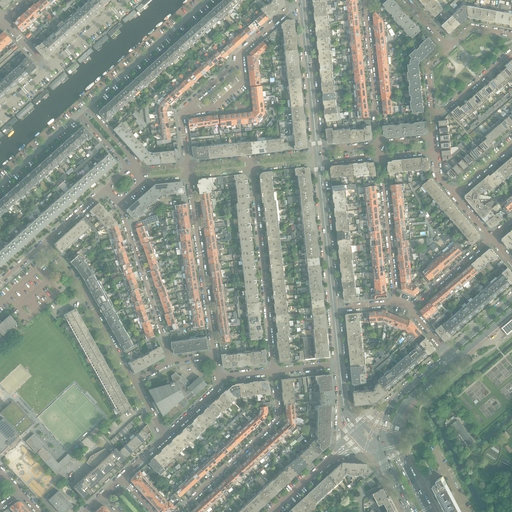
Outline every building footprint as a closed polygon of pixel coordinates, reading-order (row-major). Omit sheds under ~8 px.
[(10,2),(7,0),(0,0),(0,5),(3,9),(6,7),(8,4),(10,2)] [(90,18),(102,7),(96,0),(90,0),(82,8),(90,18)] [(143,0),(135,8),(140,13),(143,10),(143,9),(144,8),(145,9),(149,5),(148,4),(152,0),(143,0)] [(238,3),(235,0),(223,0),(219,4),(227,12),(238,3)] [(284,4),(283,0),(272,0),(271,3),(268,6),(275,13),(283,6),(284,4)] [(401,9),(396,3),(393,0),(388,0),(384,5),(386,7),(385,8),(390,14),(391,13),(394,16),(401,9)] [(440,6),(439,4),(435,0),(432,0),(425,6),(435,17),(443,9),(440,6)] [(48,11),(44,7),(39,1),(35,5),(42,12),(45,9),(48,12),(48,11)] [(327,8),(327,2),(326,2),(314,1),(314,5),(315,5),(315,9),(327,8)] [(42,12),(35,5),(34,4),(29,9),(34,14),(33,15),(36,18),(42,12)] [(216,22),(227,12),(219,4),(208,14),(216,22)] [(275,13),(268,6),(267,4),(266,6),(265,5),(260,9),(264,13),(269,18),(275,13)] [(359,19),(357,5),(348,6),(348,11),(345,11),(345,14),(348,13),(349,20),(359,19)] [(468,13),(466,12),(467,10),(466,10),(467,6),(464,5),(453,15),(461,24),(469,16),(469,15),(468,14),(468,13)] [(495,22),(497,11),(492,10),(492,8),(491,8),(492,6),(490,6),(488,5),(487,9),(483,9),(481,20),(495,22)] [(511,15),(511,14),(506,13),(507,11),(506,11),(506,9),(505,8),(505,6),(501,5),(500,12),(497,11),(495,22),(510,25),(511,15)] [(481,20),(483,9),(467,6),(466,10),(467,10),(466,12),(468,13),(468,14),(469,15),(469,16),(470,18),(481,20)] [(90,18),(82,8),(70,19),(79,28),(90,18)] [(329,23),(327,8),(315,9),(316,13),(315,13),(315,20),(316,20),(317,24),(329,23)] [(36,18),(33,15),(34,14),(29,9),(24,13),(31,22),(36,18)] [(137,13),(134,9),(121,20),(125,24),(133,17),(135,19),(139,15),(136,13),(137,13)] [(410,20),(406,15),(401,9),(394,16),(393,17),(395,19),(394,20),(396,22),(400,26),(400,25),(403,27),(410,20)] [(381,18),(382,18),(378,14),(376,12),(373,14),(375,31),(384,30),(384,27),(386,27),(385,22),(384,22),(384,20),(381,18)] [(31,22),(24,13),(18,18),(24,24),(23,24),(25,27),(31,22)] [(265,22),(259,16),(260,16),(258,15),(257,16),(255,13),(252,16),(254,18),(255,20),(261,26),(265,22)] [(269,18),(264,13),(260,16),(259,16),(265,22),(269,18)] [(205,32),(216,22),(208,14),(197,23),(205,32)] [(461,24),(453,15),(444,23),(440,19),(438,21),(442,25),(450,34),(461,24)] [(25,27),(23,24),(24,24),(18,18),(13,23),(21,31),(25,27)] [(79,28),(70,19),(59,29),(67,38),(79,28)] [(360,33),(359,19),(349,20),(350,34),(360,33)] [(261,26),(255,20),(251,24),(256,29),(261,26)] [(295,36),(293,20),(285,21),(281,25),(282,29),(282,31),(283,38),(295,36)] [(421,31),(416,26),(410,20),(403,27),(405,30),(404,31),(409,36),(410,36),(413,38),(416,35),(421,31)] [(123,25),(120,22),(107,33),(110,37),(113,34),(116,36),(123,29),(121,27),(123,25)] [(201,36),(205,32),(197,23),(186,33),(191,38),(194,42),(200,37),(201,36)] [(329,37),(329,30),(330,30),(329,23),(317,24),(317,28),(316,28),(317,35),(318,35),(318,38),(329,37)] [(256,29),(251,24),(247,27),(252,33),(256,29)] [(252,33),(247,27),(245,25),(242,28),(240,25),(239,27),(241,29),(243,31),(248,37),(252,33)] [(67,38),(59,29),(53,34),(50,37),(48,35),(46,37),(47,39),(56,48),(67,38)] [(386,44),(385,37),(388,36),(388,33),(385,34),(384,30),(375,31),(376,45),(386,44)] [(12,41),(4,31),(0,34),(0,38),(4,42),(5,41),(7,44),(9,43),(12,41)] [(248,37),(243,31),(239,35),(242,38),(244,40),(248,37)] [(194,42),(191,38),(186,33),(175,43),(183,52),(194,42)] [(362,47),(361,40),(360,33),(350,34),(351,39),(348,39),(344,40),(344,42),(346,42),(351,41),(352,48),(362,47)] [(109,38),(105,34),(92,46),(95,50),(96,49),(98,51),(103,47),(101,45),(109,38)] [(240,44),(235,38),(233,36),(231,34),(230,35),(232,38),(230,40),(229,40),(236,48),(240,44)] [(244,40),(242,38),(239,35),(235,38),(240,44),(244,40)] [(296,50),(295,36),(283,38),(284,52),(296,50)] [(331,51),(330,44),(329,37),(318,38),(318,42),(318,49),(319,49),(320,52),(331,51)] [(436,46),(429,38),(423,43),(421,45),(422,46),(419,49),(426,56),(434,49),(433,48),(436,46)] [(56,48),(47,39),(42,44),(41,43),(39,46),(38,45),(36,48),(45,58),(46,58),(52,53),(51,52),(56,48)] [(236,48),(229,40),(225,44),(227,46),(227,45),(232,51),(236,48)] [(267,47),(263,41),(256,47),(261,53),(267,47)] [(183,52),(175,43),(164,53),(172,62),(183,52)] [(390,55),(389,43),(386,44),(376,45),(378,59),(387,58),(387,55),(390,55)] [(227,45),(227,46),(223,49),(228,55),(232,51),(227,45)] [(261,53),(256,47),(249,53),(249,56),(257,55),(259,55),(261,53)] [(363,61),(362,47),(352,48),(353,62),(363,61)] [(80,64),(81,63),(82,65),(87,61),(85,59),(93,52),(90,48),(77,60),(80,64)] [(222,57),(219,53),(216,50),(216,49),(212,53),(218,61),(222,57)] [(228,55),(223,49),(219,53),(222,57),(224,59),(228,55)] [(426,56),(419,49),(416,52),(415,51),(411,55),(413,58),(411,60),(412,65),(409,66),(409,70),(419,69),(419,64),(418,64),(419,62),(426,56)] [(298,64),(296,50),(284,52),(285,57),(283,57),(282,55),(279,56),(279,59),(285,58),(286,66),(298,64)] [(332,65),(332,58),(331,51),(320,52),(320,56),(319,56),(320,63),(321,63),(321,66),(332,65)] [(172,62),(164,53),(153,63),(161,71),(172,62)] [(218,61),(212,53),(211,53),(208,55),(206,53),(205,54),(209,59),(214,65),(218,61)] [(258,70),(257,55),(249,56),(247,56),(248,71),(258,70)] [(35,67),(27,57),(21,62),(21,63),(15,69),(23,77),(26,75),(28,73),(28,74),(30,72),(31,72),(35,68),(35,67)] [(391,64),(390,57),(387,58),(378,59),(379,73),(389,71),(389,72),(391,71),(391,68),(389,68),(388,64),(391,64)] [(214,65),(209,59),(205,62),(210,68),(214,65)] [(80,69),(78,66),(79,65),(75,61),(65,70),(69,74),(70,74),(73,71),(75,73),(80,69)] [(210,68),(205,62),(202,65),(198,61),(197,61),(199,63),(199,64),(201,66),(206,72),(210,68)] [(364,75),(363,61),(353,62),(355,76),(364,75)] [(161,71),(153,63),(142,73),(150,81),(161,71)] [(299,78),(298,64),(286,66),(283,66),(284,72),(287,72),(287,79),(299,78)] [(333,72),(333,67),(337,67),(337,65),(332,65),(321,66),(321,69),(321,77),(322,77),(322,80),(334,78),(334,79),(336,78),(335,72),(333,72)] [(201,66),(197,70),(202,75),(206,72),(201,66)] [(511,73),(507,68),(505,69),(505,70),(503,71),(511,80),(511,79),(511,73)] [(23,77),(15,69),(4,79),(11,88),(23,77)] [(420,83),(419,72),(419,69),(409,70),(409,73),(408,73),(409,80),(410,80),(411,84),(420,83)] [(202,75),(197,70),(193,73),(198,79),(202,75)] [(259,77),(258,70),(248,71),(250,86),(254,85),(260,85),(259,79),(261,79),(261,78),(264,78),(264,75),(261,75),(261,77),(259,77)] [(390,86),(390,78),(389,72),(389,71),(379,73),(381,87),(390,86)] [(511,80),(503,71),(501,73),(501,72),(499,74),(507,83),(511,80)] [(68,77),(64,72),(48,86),(53,91),(68,77)] [(198,79),(193,73),(192,72),(187,75),(194,83),(198,79)] [(150,81),(142,73),(131,83),(139,91),(150,81)] [(507,83),(499,74),(497,76),(495,78),(503,87),(507,83)] [(194,83),(187,75),(183,79),(185,81),(190,86),(194,83)] [(366,89),(364,75),(355,76),(356,90),(366,89)] [(301,92),(299,78),(287,79),(288,84),(286,84),(286,86),(288,86),(288,90),(286,90),(287,93),(289,93),(301,92)] [(335,86),(334,79),(334,78),(322,80),(323,83),(322,83),(323,91),(324,90),(324,94),(335,93),(335,90),(337,89),(337,86),(335,86)] [(503,87),(495,78),(494,79),(493,79),(491,81),(499,90),(503,87)] [(0,98),(11,88),(4,79),(0,82),(0,98)] [(185,81),(181,84),(186,90),(190,86),(185,81)] [(499,90),(491,81),(489,83),(488,85),(495,93),(499,90)] [(139,91),(131,83),(120,92),(128,101),(139,91)] [(186,90),(181,84),(180,84),(179,83),(175,86),(181,94),(186,90)] [(422,97),(421,86),(420,83),(411,84),(411,87),(410,87),(411,95),(412,95),(412,98),(422,97)] [(495,93),(488,85),(486,86),(483,87),(491,97),(495,93)] [(181,94),(175,86),(171,90),(177,98),(181,94)] [(392,100),(390,86),(381,87),(382,101),(392,100)] [(491,97),(483,87),(481,89),(482,90),(480,91),(488,100),(491,97)] [(49,93),(45,89),(31,100),(35,105),(44,97),(45,99),(48,96),(47,94),(49,93)] [(367,103),(366,89),(356,90),(358,104),(367,103)] [(177,98),(171,90),(167,94),(173,101),(177,98)] [(488,100),(480,91),(478,93),(478,92),(476,94),(484,103),(488,100)] [(128,101),(120,92),(109,102),(117,111),(128,101)] [(302,105),(301,92),(289,93),(289,100),(290,107),(302,105)] [(340,105),(340,99),(338,99),(337,92),(335,93),(324,94),(324,97),(323,97),(324,104),(325,104),(325,108),(338,106),(338,105),(340,105)] [(169,105),(163,97),(160,94),(160,95),(158,93),(156,95),(157,97),(159,96),(161,98),(158,100),(156,104),(167,108),(168,106),(169,105)] [(173,101),(167,94),(163,97),(169,105),(173,101)] [(484,103),(476,94),(474,96),(472,98),(480,107),(484,103)] [(424,112),(422,101),(422,97),(412,98),(412,101),(411,102),(412,110),(413,110),(414,113),(418,112),(424,112)] [(480,107),(472,98),(470,99),(468,101),(476,110),(480,107)] [(393,109),(392,100),(382,101),(384,115),(390,114),(396,113),(395,109),(393,109)] [(476,110),(468,101),(466,103),(464,105),(472,113),(476,110)] [(34,105),(30,102),(15,116),(18,119),(19,118),(22,121),(34,110),(32,107),(34,105)] [(117,111),(109,102),(99,111),(99,114),(106,120),(111,116),(117,111)] [(369,117),(367,103),(358,104),(359,113),(356,114),(357,118),(369,117)] [(166,111),(167,108),(156,104),(155,108),(155,112),(153,112),(153,114),(167,112),(166,111)] [(304,119),(302,105),(290,107),(291,114),(292,121),(304,119)] [(472,113),(464,105),(463,106),(462,106),(460,107),(459,106),(466,115),(468,117),(472,113)] [(339,113),(338,106),(325,108),(326,111),(325,111),(326,118),(327,121),(329,121),(338,120),(337,113),(339,113)] [(466,115),(459,106),(457,108),(457,107),(455,109),(463,118),(466,115)] [(264,113),(264,107),(253,109),(253,111),(261,117),(265,120),(269,114),(267,113),(264,113)] [(463,118),(455,109),(453,111),(451,113),(459,122),(463,118)] [(251,112),(253,123),(257,123),(261,117),(253,111),(251,112)] [(511,120),(506,114),(503,118),(510,126),(511,124),(511,120)] [(218,124),(218,119),(217,115),(203,117),(204,126),(212,125),(218,124)] [(448,126),(448,120),(446,120),(446,116),(441,121),(439,121),(439,124),(440,125),(439,125),(439,126),(447,126),(448,126)] [(17,121),(14,117),(0,128),(6,136),(13,129),(11,126),(17,121)] [(204,126),(203,117),(188,119),(189,128),(197,127),(204,126)] [(510,126),(503,118),(499,121),(507,130),(509,128),(508,128),(510,126)] [(305,133),(304,126),(304,119),(292,121),(292,126),(288,126),(288,128),(291,128),(292,128),(293,135),(305,133)] [(340,143),(338,130),(333,130),(333,129),(332,129),(332,128),(330,128),(329,121),(327,121),(326,121),(328,139),(328,140),(328,143),(329,143),(336,143),(336,144),(340,143)] [(507,130),(499,121),(495,124),(503,133),(504,132),(505,132),(507,130)] [(131,133),(126,128),(122,122),(118,125),(114,129),(123,140),(131,133)] [(427,131),(426,122),(419,122),(415,123),(415,124),(412,125),(413,135),(424,134),(424,133),(427,131)] [(351,142),(350,131),(350,129),(347,129),(347,127),(346,127),(346,124),(344,124),(344,128),(341,128),(342,130),(338,130),(340,143),(343,143),(343,142),(347,141),(348,141),(348,142),(351,142)] [(413,135),(412,125),(409,125),(408,124),(401,124),(401,126),(398,126),(399,136),(413,135)] [(503,133),(495,124),(491,128),(499,137),(501,135),(503,133)] [(399,136),(398,126),(394,126),(394,125),(391,125),(383,126),(384,136),(388,137),(399,136)] [(91,134),(85,127),(82,126),(78,130),(85,139),(86,138),(88,140),(92,136),(90,134),(91,134)] [(449,133),(448,127),(447,128),(447,126),(439,126),(440,131),(440,133),(440,134),(448,133),(449,133)] [(366,140),(365,129),(356,130),(355,127),(353,127),(353,130),(350,131),(351,142),(355,142),(355,141),(362,140),(362,141),(366,140)] [(499,137),(491,128),(487,131),(495,140),(497,138),(497,139),(499,137)] [(85,139),(78,130),(67,140),(74,149),(85,139)] [(495,140),(487,131),(483,134),(485,136),(492,145),(493,145),(491,143),(493,142),(493,141),(495,140)] [(132,150),(141,143),(131,133),(123,140),(132,150)] [(306,144),(305,133),(293,135),(294,141),(283,142),(283,139),(281,139),(282,150),(302,148),(305,148),(306,146),(306,144)] [(450,140),(449,135),(448,135),(448,133),(440,134),(440,139),(441,139),(441,140),(441,141),(449,141),(450,140)] [(492,145),(485,136),(481,139),(489,149),(491,147),(491,146),(492,145)] [(282,150),(281,139),(264,140),(266,152),(282,150)] [(489,149),(481,139),(477,143),(485,152),(486,151),(485,151),(487,150),(489,149)] [(74,149),(67,140),(56,150),(63,159),(74,149)] [(266,152),(264,140),(250,142),(251,153),(266,152)] [(451,148),(450,142),(449,143),(449,141),(441,141),(441,146),(442,146),(442,148),(441,148),(441,149),(449,148),(451,148)] [(251,153),(250,142),(236,143),(237,155),(251,153)] [(143,160),(150,154),(141,143),(132,150),(142,161),(143,160)] [(237,155),(236,143),(221,145),(223,156),(237,155)] [(483,153),(475,144),(471,148),(479,157),(481,155),(482,154),(483,154),(483,153)] [(223,156),(221,145),(214,146),(207,146),(208,158),(223,156)] [(208,158),(207,146),(196,148),(196,147),(192,147),(193,154),(194,157),(196,159),(198,159),(199,159),(208,158)] [(175,159),(174,148),(171,148),(171,151),(160,152),(161,163),(175,161),(175,159)] [(451,155),(451,150),(449,150),(449,148),(441,149),(442,154),(443,154),(443,155),(442,155),(443,161),(447,160),(446,156),(448,156),(448,160),(452,157),(451,155)] [(479,157),(471,148),(467,151),(470,154),(475,160),(476,160),(476,159),(477,158),(477,159),(479,157)] [(63,159),(56,150),(45,160),(52,168),(57,164),(59,166),(65,161),(63,159)] [(161,163),(160,152),(153,153),(153,155),(151,156),(151,154),(150,154),(143,160),(147,164),(150,164),(161,163)] [(116,163),(109,154),(103,159),(98,164),(105,173),(108,171),(108,170),(112,167),(116,163)] [(475,160),(470,154),(469,155),(468,155),(464,158),(464,159),(470,165),(470,164),(471,163),(472,164),(475,160)] [(430,170),(429,161),(428,161),(428,159),(426,158),(423,158),(415,159),(416,170),(422,169),(423,171),(430,170)] [(416,170),(415,159),(401,160),(402,171),(409,170),(409,173),(410,174),(412,174),(411,170),(416,170)] [(470,165),(464,159),(463,160),(462,160),(458,163),(459,164),(464,170),(465,169),(464,169),(466,168),(470,165)] [(52,168),(45,160),(34,170),(41,178),(52,168)] [(402,171),(401,160),(393,161),(393,162),(390,162),(389,163),(389,165),(388,165),(389,174),(396,173),(396,172),(402,171)] [(511,172),(511,163),(509,160),(508,160),(507,161),(507,162),(498,169),(506,178),(511,172)] [(370,174),(369,163),(369,162),(365,163),(365,164),(357,164),(354,164),(355,175),(362,174),(363,176),(361,177),(361,180),(366,180),(365,177),(370,176),(369,174),(370,174)] [(377,183),(375,166),(374,167),(374,163),(369,163),(370,174),(370,176),(370,181),(369,181),(369,183),(370,183),(371,183),(371,185),(376,185),(376,183),(377,183)] [(105,173),(98,164),(87,174),(94,183),(97,180),(98,179),(103,175),(105,173)] [(355,175),(354,164),(350,164),(350,165),(343,166),(343,165),(340,166),(341,175),(341,176),(341,179),(344,179),(343,177),(355,176),(355,175)] [(464,170),(459,164),(457,165),(457,164),(452,168),(453,169),(458,175),(459,174),(460,173),(464,170)] [(341,175),(340,166),(333,166),(331,168),(332,177),(335,177),(337,177),(337,176),(341,175)] [(458,175),(453,169),(452,170),(451,169),(448,172),(445,168),(444,169),(447,173),(453,180),(453,179),(454,178),(455,178),(458,175)] [(495,188),(505,178),(506,178),(498,169),(498,170),(497,170),(496,171),(496,172),(490,177),(489,175),(486,178),(495,188)] [(41,178),(34,170),(23,180),(30,188),(41,178)] [(271,186),(270,175),(271,175),(271,172),(264,172),(263,173),(262,173),(261,174),(260,175),(260,177),(260,178),(261,187),(271,186)] [(94,183),(87,174),(76,184),(83,192),(86,190),(90,186),(92,184),(92,185),(94,183)] [(311,188),(309,174),(297,175),(299,189),(311,188)] [(246,180),(246,178),(246,177),(245,176),(244,175),(242,175),(241,175),(234,175),(235,179),(236,179),(236,183),(247,181),(246,180)] [(211,192),(210,189),(212,189),(211,185),(213,185),(212,178),(201,179),(199,180),(198,181),(198,184),(198,187),(199,193),(199,194),(211,192)] [(440,189),(436,184),(431,178),(423,186),(427,190),(424,192),(422,194),(423,195),(426,193),(428,191),(432,196),(440,189)] [(495,188),(486,178),(472,190),(474,193),(480,195),(481,193),(483,192),(483,193),(487,190),(487,191),(489,189),(490,190),(494,187),(494,188),(495,188)] [(30,188),(23,180),(12,189),(19,198),(30,188)] [(247,189),(247,181),(236,183),(237,190),(247,189)] [(185,193),(184,186),(182,186),(182,182),(167,183),(169,194),(176,193),(176,195),(180,194),(185,193)] [(169,194),(167,183),(155,185),(149,190),(157,198),(159,200),(161,198),(161,195),(169,194)] [(83,192),(76,184),(65,194),(72,202),(75,200),(81,194),(83,192)] [(356,189),(356,185),(356,184),(346,185),(336,186),(333,186),(333,191),(334,191),(334,195),(334,198),(346,197),(345,191),(345,190),(356,189)] [(404,190),(404,184),(401,184),(391,185),(393,199),(403,198),(402,193),(407,193),(406,189),(404,190)] [(274,191),(274,190),(271,190),(271,186),(261,187),(262,202),(264,202),(277,201),(276,193),(277,193),(277,191),(274,191)] [(377,196),(376,189),(376,186),(365,187),(365,194),(364,194),(364,196),(366,196),(366,200),(377,199),(377,196)] [(312,202),(311,188),(299,189),(300,199),(297,200),(298,203),(300,203),(312,202)] [(19,198),(12,189),(1,199),(8,208),(19,198)] [(248,196),(247,189),(237,190),(238,197),(248,196)] [(450,200),(445,194),(440,189),(432,196),(441,207),(450,200)] [(157,198),(149,190),(138,200),(145,208),(157,198)] [(479,200),(480,195),(474,193),(472,190),(468,193),(466,195),(466,198),(468,201),(469,203),(473,200),(479,200)] [(211,199),(211,195),(215,195),(215,191),(211,192),(199,194),(199,195),(200,201),(210,199),(211,199)] [(72,202),(65,194),(54,204),(61,212),(64,210),(66,208),(70,204),(72,202)] [(249,203),(248,196),(238,197),(238,204),(247,203),(249,203)] [(347,211),(346,197),(334,198),(334,202),(335,202),(336,209),(335,209),(336,212),(347,211)] [(511,198),(511,197),(503,203),(506,207),(510,211),(511,210),(511,209),(511,198)] [(403,203),(403,198),(393,199),(394,213),(408,212),(407,205),(408,205),(408,203),(403,203)] [(211,213),(211,207),(210,199),(200,201),(202,215),(211,213)] [(378,209),(377,202),(378,202),(377,199),(366,200),(368,213),(379,212),(378,209)] [(145,208),(138,200),(126,211),(129,214),(133,219),(136,216),(136,217),(140,214),(140,215),(143,211),(142,210),(145,208)] [(277,200),(277,201),(264,202),(265,216),(276,215),(275,209),(277,209),(277,210),(280,210),(280,208),(278,208),(277,200)] [(458,210),(454,205),(450,200),(441,207),(450,217),(458,210)] [(490,210),(493,208),(488,203),(487,203),(485,205),(484,206),(482,203),(481,203),(480,202),(479,200),(473,200),(469,203),(482,217),(490,210)] [(314,216),(312,202),(300,203),(302,217),(314,216)] [(99,220),(108,212),(106,210),(105,210),(99,203),(90,211),(94,216),(95,215),(99,220)] [(249,217),(247,203),(238,204),(236,204),(238,218),(249,217)] [(61,212),(54,204),(43,213),(50,222),(53,220),(54,218),(59,214),(61,212)] [(188,216),(187,204),(180,204),(177,205),(177,209),(173,209),(173,211),(174,211),(175,218),(188,216)] [(467,220),(463,215),(458,210),(450,217),(459,227),(467,220)] [(500,221),(495,216),(490,210),(482,217),(488,224),(490,226),(493,227),(495,225),(500,221)] [(349,215),(349,211),(347,211),(336,212),(336,216),(337,216),(337,222),(337,223),(337,226),(349,225),(348,218),(353,217),(353,215),(349,215)] [(117,225),(116,222),(112,217),(110,215),(108,212),(99,220),(105,227),(106,226),(107,228),(117,225)] [(379,222),(379,216),(379,212),(368,213),(369,227),(380,225),(380,222),(379,222)] [(415,220),(414,218),(409,219),(408,212),(394,213),(395,227),(410,226),(409,221),(415,220)] [(50,222),(43,213),(32,223),(39,232),(42,230),(42,229),(44,228),(48,224),(50,222)] [(213,224),(211,213),(202,215),(204,228),(213,227),(224,226),(224,223),(213,224)] [(277,230),(276,215),(265,216),(267,231),(277,230)] [(190,228),(188,216),(175,218),(176,225),(179,225),(180,229),(189,228),(190,228)] [(315,229),(314,216),(302,217),(303,231),(315,229)] [(98,232),(89,221),(85,217),(83,219),(90,227),(95,233),(96,232),(98,232)] [(250,231),(249,217),(238,218),(240,232),(250,231)] [(430,223),(428,220),(427,218),(426,217),(425,217),(426,222),(412,223),(412,225),(427,224),(430,223)] [(90,227),(83,219),(83,218),(80,221),(74,227),(73,226),(71,229),(79,238),(90,227)] [(476,231),(472,225),(467,220),(459,227),(468,238),(476,231)] [(39,232),(32,223),(21,233),(28,242),(31,239),(35,236),(37,234),(39,232)] [(119,231),(117,225),(107,228),(108,231),(109,231),(110,230),(111,233),(119,231)] [(147,231),(146,225),(145,226),(143,226),(142,226),(136,228),(138,234),(147,231)] [(350,239),(349,225),(337,226),(337,230),(338,230),(338,233),(339,236),(338,236),(338,240),(350,239)] [(381,235),(380,229),(380,225),(369,227),(370,240),(381,239),(381,235)] [(408,230),(410,230),(410,226),(395,227),(397,241),(411,240),(410,233),(414,233),(414,231),(408,231),(408,230)] [(215,241),(214,235),(214,228),(213,227),(204,228),(206,244),(215,242),(231,240),(230,233),(228,233),(228,234),(225,235),(225,239),(217,240),(217,241),(215,241)] [(191,240),(189,228),(180,229),(179,230),(181,241),(191,240)] [(79,238),(71,229),(68,231),(62,237),(59,239),(67,248),(79,238)] [(317,243),(316,236),(315,229),(303,231),(304,238),(297,238),(297,240),(304,239),(305,244),(317,243)] [(279,244),(277,230),(267,231),(268,245),(279,244)] [(149,236),(147,231),(138,234),(139,239),(147,237),(149,236)] [(252,246),(250,231),(240,232),(241,247),(252,246)] [(480,238),(480,236),(478,233),(476,231),(468,238),(470,240),(469,241),(472,245),(478,240),(477,240),(480,238)] [(28,242),(21,233),(10,243),(17,251),(20,249),(22,247),(26,243),(26,244),(28,242)] [(511,244),(511,242),(511,239),(507,234),(502,239),(502,241),(509,249),(511,245),(511,244)] [(63,251),(67,248),(59,239),(57,241),(57,242),(54,244),(56,246),(55,247),(66,259),(67,259),(68,258),(67,257),(68,256),(63,251)] [(352,253),(350,239),(338,240),(339,244),(340,244),(340,250),(339,250),(340,254),(352,253)] [(382,249),(381,242),(382,242),(381,239),(370,240),(372,253),(383,252),(382,248),(382,249)] [(192,252),(191,244),(191,240),(181,241),(182,254),(192,252)] [(409,254),(408,243),(410,243),(411,242),(411,240),(397,241),(398,255),(409,254)] [(124,246),(122,241),(115,243),(110,245),(110,247),(113,246),(114,250),(124,246)] [(221,256),(220,249),(224,248),(223,245),(221,245),(221,244),(216,245),(215,242),(206,244),(208,258),(221,256)] [(17,251),(10,243),(0,251),(0,253),(6,261),(9,259),(13,255),(15,253),(15,254),(17,251)] [(318,257),(317,243),(305,244),(306,258),(318,257)] [(280,258),(279,244),(268,245),(270,259),(280,258)] [(459,255),(462,252),(461,251),(459,249),(458,248),(457,246),(455,245),(455,244),(444,253),(451,262),(454,259),(453,259),(456,257),(459,254),(459,255)] [(125,252),(124,246),(114,250),(111,250),(112,252),(114,251),(116,255),(125,252)] [(153,253),(152,250),(154,249),(154,248),(157,247),(156,246),(154,246),(144,250),(146,255),(153,253)] [(253,260),(252,246),(241,247),(243,261),(253,260)] [(78,255),(79,254),(85,249),(83,247),(73,256),(68,259),(70,261),(78,255)] [(499,257),(492,249),(490,249),(484,254),(491,262),(493,260),(493,261),(495,260),(499,257)] [(127,257),(125,252),(116,255),(112,256),(112,258),(116,257),(117,260),(127,257)] [(193,258),(192,252),(182,254),(184,266),(194,265),(193,258)] [(383,262),(383,255),(383,252),(372,253),(373,266),(384,265),(384,262),(383,262)] [(353,267),(352,253),(340,254),(340,258),(341,258),(342,264),(341,264),(341,268),(353,267)] [(451,262),(444,253),(433,263),(440,271),(443,269),(443,268),(445,266),(448,264),(451,262)] [(410,268),(409,254),(398,255),(400,269),(410,268)] [(491,262),(484,254),(472,264),(479,272),(484,268),(483,268),(483,267),(484,265),(485,266),(486,266),(491,262)] [(87,268),(85,265),(86,264),(83,261),(84,260),(83,259),(82,259),(78,255),(70,261),(78,271),(80,273),(87,268)] [(219,270),(218,263),(218,259),(222,259),(221,256),(208,258),(209,264),(209,266),(210,272),(219,270)] [(127,257),(117,260),(115,261),(115,263),(118,262),(119,266),(129,262),(127,257)] [(320,271),(318,257),(306,258),(308,272),(320,271)] [(282,272),(281,265),(283,265),(286,264),(286,263),(283,263),(283,262),(281,262),(280,258),(270,259),(271,273),(282,272)] [(255,274),(253,260),(243,261),(244,275),(255,274)] [(131,268),(129,262),(119,266),(117,266),(117,268),(120,267),(121,271),(131,268)] [(161,268),(160,263),(149,266),(151,271),(161,268)] [(440,271),(433,263),(422,272),(423,272),(423,273),(424,274),(425,275),(426,276),(426,277),(427,278),(428,278),(429,279),(429,280),(432,278),(437,273),(438,273),(440,271)] [(479,272),(472,264),(461,273),(468,281),(478,272),(479,272)] [(196,277),(195,268),(194,265),(184,266),(186,278),(196,277)] [(385,275),(384,268),(385,268),(384,265),(373,266),(375,279),(386,278),(385,275)] [(355,281),(353,267),(341,268),(342,271),(343,278),(342,278),(343,282),(355,281)] [(94,274),(93,273),(92,273),(90,270),(89,271),(87,268),(80,273),(81,276),(82,276),(86,283),(87,286),(96,281),(93,275),(94,274)] [(160,274),(159,271),(161,271),(160,269),(161,268),(151,271),(150,272),(152,277),(160,274)] [(411,282),(410,268),(400,269),(401,283),(411,282)] [(511,283),(511,272),(509,268),(503,273),(503,274),(498,279),(505,288),(506,287),(507,288),(508,287),(508,285),(511,283),(511,284),(511,283)] [(221,284),(220,277),(219,270),(210,272),(210,275),(212,286),(221,284)] [(321,285),(320,271),(308,272),(309,287),(321,285)] [(283,286),(282,272),(271,273),(273,287),(283,286)] [(457,290),(468,281),(461,273),(451,282),(457,290)] [(162,280),(161,277),(162,276),(162,274),(160,274),(152,277),(154,282),(161,280),(162,280)] [(256,288),(255,274),(244,275),(246,289),(256,288)] [(198,289),(196,277),(186,278),(182,279),(183,284),(184,284),(185,291),(188,291),(198,289)] [(137,283),(135,278),(127,280),(129,286),(137,283)] [(386,288),(385,282),(386,282),(386,278),(375,279),(376,293),(386,292),(387,292),(387,288),(386,288)] [(505,288),(498,279),(485,289),(493,298),(494,298),(496,297),(496,296),(498,294),(503,290),(504,290),(505,289),(505,288)] [(163,285),(161,280),(154,282),(156,288),(157,288),(163,285)] [(101,287),(100,286),(99,286),(96,281),(87,286),(89,288),(92,293),(93,296),(94,299),(103,294),(100,288),(101,287)] [(356,295),(355,281),(343,282),(343,285),(344,285),(345,292),(344,292),(344,296),(345,296),(356,295)] [(415,286),(414,285),(411,282),(401,283),(402,290),(408,292),(410,288),(411,288),(415,286)] [(457,290),(451,282),(440,291),(446,299),(457,290)] [(137,283),(129,286),(127,287),(128,289),(127,289),(128,292),(138,289),(139,289),(137,283)] [(165,290),(164,286),(166,285),(166,284),(163,285),(157,288),(158,293),(165,290)] [(226,292),(234,291),(234,289),(234,288),(227,289),(225,290),(224,287),(222,287),(221,284),(212,286),(214,299),(223,298),(227,298),(226,292)] [(414,295),(420,290),(418,288),(419,287),(416,284),(414,285),(415,286),(411,288),(410,288),(408,292),(414,295)] [(322,299),(322,292),(321,285),(309,287),(311,300),(322,299)] [(287,291),(286,288),(283,289),(283,286),(273,287),(273,294),(284,293),(289,292),(289,291),(287,291)] [(258,302),(256,288),(246,289),(247,303),(258,302)] [(167,296),(166,292),(168,292),(168,291),(170,290),(169,289),(165,290),(158,293),(160,298),(167,296)] [(199,301),(198,293),(198,289),(188,291),(188,295),(184,296),(185,301),(187,300),(188,303),(190,303),(199,301)] [(493,298),(485,289),(473,300),(481,309),(482,309),(484,308),(483,307),(490,301),(491,301),(493,300),(493,298)] [(446,299),(440,291),(429,300),(436,308),(446,299)] [(286,307),(284,293),(273,294),(274,297),(275,302),(275,305),(274,305),(275,308),(286,307)] [(368,299),(367,293),(364,293),(364,296),(359,297),(359,296),(357,296),(357,295),(356,295),(345,296),(345,300),(346,301),(349,301),(368,299)] [(108,300),(107,299),(107,298),(106,299),(103,294),(94,299),(96,301),(98,304),(100,309),(102,312),(111,307),(107,301),(108,300)] [(141,299),(139,294),(131,297),(133,302),(141,299)] [(224,305),(223,298),(214,299),(216,315),(225,313),(225,312),(225,308),(232,307),(232,304),(224,305)] [(143,305),(141,299),(133,302),(135,307),(143,305)] [(324,313),(322,299),(311,300),(312,314),(324,313)] [(436,308),(429,300),(427,303),(428,304),(421,310),(421,312),(426,319),(437,309),(436,308)] [(481,309),(473,300),(460,310),(468,319),(469,319),(470,320),(471,318),(471,317),(478,311),(479,311),(481,310),(480,309),(481,309)] [(202,313),(200,301),(199,301),(190,303),(191,306),(187,307),(187,308),(188,310),(189,310),(189,311),(191,310),(192,315),(202,313)] [(258,310),(258,306),(258,302),(247,303),(246,304),(247,311),(258,310)] [(145,310),(143,305),(135,307),(137,313),(145,310)] [(115,314),(114,312),(111,307),(102,312),(103,315),(103,314),(108,322),(107,322),(109,325),(118,320),(115,314)] [(288,321),(287,314),(289,314),(289,312),(287,312),(286,307),(275,308),(275,312),(276,312),(276,319),(276,322),(288,321)] [(84,322),(76,308),(64,315),(68,322),(72,329),(84,322)] [(146,315),(145,310),(137,313),(135,313),(137,318),(146,315)] [(260,320),(259,313),(258,313),(258,310),(247,311),(249,325),(260,324),(259,320),(260,320)] [(394,326),(398,317),(387,312),(387,310),(383,311),(384,321),(384,322),(388,323),(387,324),(394,326)] [(468,319),(460,310),(448,321),(456,330),(457,330),(459,329),(459,328),(466,322),(467,322),(468,321),(468,320),(468,319)] [(384,321),(383,311),(369,312),(370,320),(370,322),(371,325),(374,325),(374,322),(384,321)] [(174,318),(172,312),(165,314),(164,315),(166,320),(174,318)] [(204,326),(202,313),(192,315),(190,315),(191,320),(189,320),(189,323),(193,322),(194,327),(195,327),(196,327),(198,327),(204,326)] [(227,327),(226,320),(226,317),(229,316),(229,313),(225,313),(216,315),(218,329),(227,327)] [(325,327),(324,317),(324,313),(312,314),(313,328),(325,327)] [(361,328),(360,321),(359,316),(360,316),(360,313),(347,314),(346,315),(348,330),(361,328)] [(11,328),(13,326),(14,326),(14,325),(16,323),(16,324),(17,324),(16,323),(17,323),(17,322),(10,315),(2,321),(0,318),(0,332),(3,335),(4,335),(6,332),(6,333),(6,332),(8,330),(9,331),(9,330),(11,328),(12,328),(11,328)] [(148,320),(146,315),(137,318),(134,319),(135,321),(137,320),(139,324),(148,320)] [(179,322),(179,321),(177,321),(176,317),(174,318),(166,320),(168,325),(178,323),(179,322)] [(405,329),(412,322),(410,319),(409,321),(398,317),(394,326),(400,329),(401,328),(404,329),(405,329)] [(511,318),(501,328),(507,335),(511,330),(511,318)] [(122,326),(122,325),(121,325),(118,320),(109,325),(110,328),(111,327),(115,335),(116,338),(125,333),(122,327),(122,326)] [(149,320),(148,320),(139,324),(137,324),(137,326),(142,324),(143,328),(151,325),(149,320)] [(289,335),(288,321),(276,322),(277,326),(278,333),(276,333),(277,337),(287,336),(289,335)] [(456,330),(448,321),(443,326),(442,325),(436,330),(445,341),(451,335),(453,332),(455,333),(456,331),(456,330)] [(91,337),(84,322),(72,329),(80,343),(91,337)] [(420,334),(422,333),(412,322),(405,329),(410,334),(406,338),(409,341),(408,343),(409,344),(410,343),(411,342),(412,341),(413,340),(415,339),(416,338),(418,337),(419,335),(420,334)] [(179,328),(178,323),(168,325),(170,331),(176,329),(177,329),(178,328),(179,328)] [(261,334),(261,327),(260,327),(260,324),(249,325),(250,340),(256,339),(262,338),(261,338),(261,337),(261,334)] [(152,331),(151,325),(143,328),(145,333),(152,331)] [(230,342),(228,334),(227,327),(218,329),(219,335),(219,337),(220,343),(228,342),(230,342)] [(327,341),(325,327),(313,328),(313,329),(314,336),(314,343),(327,341)] [(362,344),(361,336),(361,328),(348,330),(349,345),(362,344)] [(154,336),(152,331),(145,333),(146,339),(147,339),(148,338),(154,336)] [(130,339),(129,339),(129,338),(128,338),(125,333),(116,338),(118,341),(118,340),(119,343),(121,345),(124,351),(129,348),(131,347),(132,346),(129,340),(130,339)] [(288,344),(287,336),(277,337),(277,342),(277,345),(288,344)] [(315,350),(314,343),(314,336),(302,337),(305,359),(315,358),(314,350),(315,350)] [(99,351),(91,337),(80,343),(87,357),(99,351)] [(207,348),(206,337),(197,339),(197,338),(196,338),(196,339),(188,340),(190,351),(207,349),(207,348)] [(435,349),(426,338),(421,343),(422,343),(415,349),(423,358),(424,358),(425,358),(426,357),(426,356),(429,354),(435,349)] [(190,351),(188,340),(180,341),(180,340),(179,341),(171,342),(172,349),(173,348),(173,353),(174,353),(190,351)] [(328,355),(327,341),(314,343),(315,350),(314,350),(315,358),(323,357),(327,356),(328,355)] [(228,345),(228,342),(220,343),(221,351),(223,350),(223,346),(228,345)] [(289,357),(288,344),(277,345),(277,349),(278,349),(279,361),(280,361),(291,360),(290,357),(289,357)] [(366,358),(366,353),(368,353),(368,350),(363,351),(362,344),(349,345),(351,360),(364,358),(366,358)] [(165,356),(162,352),(163,352),(160,346),(152,351),(151,349),(151,350),(151,351),(148,352),(149,353),(145,355),(144,354),(144,355),(149,365),(164,357),(165,356)] [(423,359),(423,358),(415,349),(403,359),(411,369),(411,368),(412,369),(414,368),(414,366),(421,360),(422,361),(423,359)] [(266,361),(264,350),(261,350),(261,351),(250,353),(252,364),(255,364),(255,363),(265,362),(266,362),(265,361),(266,361)] [(107,365),(99,351),(87,357),(92,365),(90,366),(91,368),(93,367),(95,372),(107,365)] [(252,364),(250,353),(236,354),(237,366),(241,366),(241,365),(248,364),(248,365),(252,364)] [(237,366),(236,354),(225,355),(225,354),(221,355),(223,366),(223,367),(234,366),(237,366)] [(149,365),(144,355),(143,355),(144,356),(140,358),(139,357),(136,359),(136,358),(135,358),(136,360),(129,363),(135,373),(149,365)] [(365,373),(365,366),(364,358),(351,360),(353,375),(364,374),(364,373),(365,373)] [(411,370),(411,369),(403,359),(391,370),(399,379),(400,379),(402,378),(401,377),(405,374),(408,371),(409,372),(411,370)] [(115,379),(107,365),(95,372),(98,377),(96,378),(98,382),(100,381),(103,386),(115,379)] [(389,387),(396,382),(397,382),(399,381),(398,379),(399,379),(391,370),(379,380),(380,382),(385,388),(387,391),(389,389),(389,387)] [(194,395),(201,389),(202,388),(203,387),(206,384),(205,384),(204,382),(201,379),(199,377),(197,378),(195,380),(191,384),(189,382),(187,380),(186,380),(182,377),(175,373),(171,376),(173,381),(172,381),(171,382),(171,381),(170,382),(170,384),(167,385),(154,388),(151,389),(149,390),(150,393),(155,401),(152,402),(152,403),(153,405),(155,405),(157,408),(156,409),(156,410),(157,412),(160,410),(161,412),(162,415),(163,415),(165,413),(173,405),(176,403),(178,404),(183,408),(188,403),(187,401),(189,399),(190,398),(192,396),(194,394),(194,395)] [(365,382),(364,374),(353,375),(353,384),(354,384),(358,383),(359,383),(360,383),(362,383),(363,383),(364,382),(365,382)] [(332,390),(330,376),(329,375),(325,375),(315,376),(315,379),(317,379),(317,384),(319,384),(319,388),(319,391),(332,390)] [(294,395),(293,387),(293,378),(282,379),(282,380),(281,380),(282,380),(281,380),(283,393),(282,393),(282,396),(294,395)] [(123,394),(115,379),(103,386),(106,391),(104,392),(105,394),(107,393),(111,400),(123,394)] [(269,394),(268,383),(266,381),(260,382),(261,395),(269,394)] [(254,395),(253,382),(250,383),(250,384),(242,384),(239,384),(240,396),(242,396),(252,395),(254,395)] [(261,395),(260,382),(253,382),(254,395),(257,394),(257,395),(261,395)] [(377,402),(388,392),(387,391),(385,388),(380,382),(377,385),(378,386),(375,388),(375,389),(373,391),(369,391),(371,403),(371,402),(372,402),(372,403),(375,403),(375,402),(377,402)] [(240,396),(239,384),(235,384),(235,385),(233,385),(226,391),(223,393),(231,402),(233,400),(234,401),(237,397),(238,396),(240,396)] [(333,405),(332,390),(319,391),(321,406),(331,405),(333,405)] [(371,403),(369,391),(354,393),(356,405),(371,403)] [(231,402),(223,393),(220,396),(221,396),(216,401),(215,400),(213,403),(221,412),(223,409),(223,410),(230,404),(230,403),(231,402)] [(131,408),(128,403),(123,394),(111,400),(119,414),(131,408)] [(295,403),(294,395),(282,396),(283,399),(284,404),(285,404),(295,403)] [(0,453),(8,446),(9,445),(10,445),(16,439),(14,436),(16,434),(17,433),(20,436),(34,422),(13,400),(0,412),(0,453)] [(221,412),(213,403),(210,405),(211,406),(208,408),(216,417),(219,414),(219,413),(221,412)] [(330,421),(330,407),(331,405),(321,406),(318,406),(317,421),(330,421)] [(267,412),(267,406),(263,407),(259,407),(260,409),(259,411),(267,415),(268,412),(267,412)] [(216,417),(208,408),(207,408),(205,410),(205,411),(200,416),(199,415),(196,418),(205,427),(216,417)] [(266,418),(267,415),(259,411),(258,414),(256,413),(255,414),(261,421),(265,418),(266,418)] [(261,421),(255,414),(251,418),(255,422),(256,422),(258,424),(259,423),(259,424),(261,422),(261,421)] [(205,427),(196,418),(194,420),(195,421),(189,426),(188,425),(186,428),(195,437),(205,427)] [(258,424),(256,422),(255,422),(251,418),(248,421),(251,425),(252,425),(254,427),(256,426),(256,427),(258,425),(258,424)] [(457,420),(450,425),(456,432),(458,435),(455,437),(464,449),(468,445),(474,441),(470,437),(457,420)] [(254,427),(252,425),(251,425),(248,421),(244,424),(248,428),(249,428),(251,431),(252,430),(254,428),(254,427)] [(329,436),(330,421),(317,421),(317,436),(318,436),(329,436)] [(294,427),(295,425),(287,422),(286,423),(284,425),(286,427),(287,427),(290,430),(294,427)] [(251,431),(249,428),(248,428),(244,424),(241,427),(245,431),(246,431),(248,434),(249,433),(251,431)] [(290,430),(287,427),(286,427),(284,425),(283,426),(280,428),(280,429),(282,430),(284,430),(288,435),(292,432),(290,430)] [(248,434),(246,431),(245,431),(241,427),(238,430),(241,434),(242,434),(244,437),(245,436),(246,436),(248,434),(247,434),(248,434)] [(148,434),(143,428),(139,432),(146,440),(150,436),(148,434)] [(195,437),(186,428),(183,430),(184,431),(178,436),(178,435),(175,438),(184,447),(195,437)] [(241,434),(238,430),(236,429),(233,432),(234,434),(238,438),(239,438),(241,440),(242,439),(244,438),(244,437),(242,434),(241,434)] [(288,435),(284,430),(282,430),(280,429),(279,429),(277,431),(277,432),(279,434),(280,434),(284,438),(288,435)] [(146,440),(139,432),(137,430),(133,434),(135,436),(142,444),(146,440)] [(510,436),(505,431),(502,434),(507,439),(510,437),(510,436)] [(284,438),(280,434),(279,434),(277,432),(276,433),(276,432),(273,435),(275,437),(277,437),(281,442),(284,438)] [(318,453),(329,444),(329,436),(318,436),(318,438),(316,440),(312,438),(309,441),(306,438),(308,436),(309,437),(309,434),(306,434),(303,433),(301,435),(310,445),(318,453)] [(58,463),(46,451),(42,446),(44,445),(34,434),(25,441),(36,452),(40,457),(56,474),(73,459),(68,454),(58,463)] [(241,440),(239,438),(238,438),(234,434),(231,437),(234,441),(235,441),(238,443),(239,442),(239,443),(241,441),(241,440)] [(281,442),(277,437),(275,437),(273,435),(273,436),(272,435),(270,438),(272,440),(273,440),(277,445),(281,442)] [(142,444),(135,436),(131,440),(138,447),(142,444)] [(238,443),(235,441),(234,441),(231,437),(230,436),(227,439),(224,436),(223,437),(227,441),(233,447),(235,446),(237,444),(238,443)] [(173,457),(184,447),(175,438),(173,440),(173,441),(170,443),(168,446),(167,445),(164,447),(173,457)] [(277,445),(273,440),(272,440),(270,438),(269,439),(266,441),(266,442),(268,444),(269,444),(273,448),(277,445)] [(138,447),(131,440),(127,443),(134,451),(138,447)] [(233,447),(227,441),(225,444),(223,442),(223,443),(222,441),(221,442),(223,445),(229,451),(231,449),(231,450),(233,448),(233,447)] [(273,448),(269,444),(268,444),(266,442),(265,442),(262,445),(265,447),(266,447),(270,451),(273,448)] [(134,451),(127,443),(123,447),(130,455),(134,451)] [(229,451),(223,445),(220,449),(225,455),(226,453),(227,453),(227,454),(229,452),(229,451)] [(270,451),(266,447),(265,447),(262,445),(263,445),(262,446),(262,445),(259,448),(261,450),(263,450),(267,455),(270,451)] [(318,453),(310,445),(300,455),(307,463),(318,453)] [(130,455),(123,447),(119,451),(126,458),(130,455)] [(162,467),(173,457),(164,447),(162,450),(162,451),(157,456),(156,455),(154,457),(162,467)] [(90,489),(108,472),(116,464),(119,468),(123,465),(121,464),(126,459),(126,458),(119,451),(116,448),(109,455),(108,455),(105,448),(91,456),(86,463),(94,468),(73,487),(77,492),(84,499),(89,494),(90,495),(93,492),(90,489)] [(267,455),(263,450),(261,450),(259,448),(259,449),(258,448),(255,451),(256,451),(258,453),(259,453),(263,458),(267,455)] [(225,455),(220,449),(217,451),(216,450),(215,450),(214,449),(213,449),(215,452),(221,459),(223,457),(225,455)] [(263,458),(259,453),(258,453),(256,451),(255,452),(252,454),(252,455),(254,457),(255,456),(260,461),(263,458)] [(221,459),(215,452),(211,456),(217,462),(219,461),(221,459),(220,459),(221,459)] [(260,461),(255,456),(254,457),(252,455),(251,455),(248,458),(249,458),(251,460),(252,460),(256,464),(260,461)] [(307,463),(300,455),(294,460),(293,459),(292,458),(291,460),(292,462),(289,465),(297,473),(307,463)] [(217,462),(211,456),(209,458),(208,457),(207,458),(205,456),(204,457),(207,460),(213,466),(214,465),(215,465),(217,463),(216,463),(217,462)] [(162,467),(154,457),(151,460),(152,461),(149,463),(153,468),(157,472),(162,467)] [(256,464),(252,460),(251,460),(249,458),(248,459),(248,458),(245,461),(247,463),(249,463),(253,468),(256,464)] [(213,466),(207,460),(203,464),(209,470),(210,468),(211,469),(213,467),(212,467),(213,466)] [(253,468),(249,463),(247,463),(245,461),(245,462),(244,462),(242,464),(244,466),(245,466),(249,471),(253,468)] [(341,478),(345,474),(346,463),(342,463),(342,464),(340,464),(328,475),(336,483),(341,479),(341,478)] [(361,474),(361,464),(346,463),(345,474),(347,474),(348,475),(357,475),(358,474),(361,474)] [(209,470),(203,464),(201,466),(200,464),(198,465),(197,464),(196,465),(197,466),(205,474),(206,472),(207,473),(209,471),(208,470),(209,470)] [(249,471),(245,466),(244,466),(242,464),(241,464),(242,464),(241,465),(238,467),(240,470),(241,470),(246,474),(249,471)] [(372,472),(367,465),(365,465),(365,464),(361,464),(361,474),(364,479),(372,472)] [(297,473),(289,465),(279,475),(286,483),(297,473)] [(205,474),(197,466),(194,469),(193,468),(192,468),(193,470),(200,478),(202,476),(204,474),(205,474)] [(246,474),(241,470),(240,470),(238,467),(238,468),(237,468),(235,470),(237,473),(238,473),(242,477),(246,474)] [(200,478),(193,470),(189,474),(191,475),(196,481),(198,480),(200,478)] [(242,477),(238,473),(237,473),(235,470),(234,471),(235,471),(234,472),(234,471),(231,474),(233,476),(234,476),(239,481),(242,477)] [(149,482),(144,477),(141,474),(142,473),(139,471),(134,476),(133,477),(132,478),(132,481),(135,484),(134,484),(140,490),(149,482)] [(239,481),(234,476),(233,476),(231,474),(230,475),(228,477),(230,479),(231,479),(235,484),(239,481)] [(196,481),(191,475),(189,477),(187,476),(186,477),(185,475),(184,476),(187,479),(192,485),(194,483),(194,484),(196,482),(196,481)] [(286,483),(279,475),(268,485),(276,493),(286,483)] [(326,493),(336,483),(328,475),(318,485),(326,493)] [(461,511),(459,507),(446,484),(446,483),(443,476),(437,479),(439,482),(433,485),(435,489),(447,511),(461,511)] [(235,484),(231,479),(230,479),(228,477),(227,477),(228,478),(227,478),(224,480),(227,482),(228,482),(232,487),(235,484)] [(192,485),(187,479),(182,483),(188,489),(190,488),(190,487),(190,488),(192,486),(192,485)] [(232,487),(228,482),(227,482),(224,480),(224,481),(223,482),(223,481),(221,483),(223,486),(224,486),(228,491),(232,487)] [(158,492),(153,487),(149,482),(140,490),(149,500),(158,492)] [(188,489),(182,483),(179,486),(184,493),(186,491),(188,490),(188,489)] [(228,491),(224,486),(223,486),(221,483),(220,484),(221,484),(220,485),(220,484),(217,487),(220,489),(225,494),(228,491)] [(184,493),(179,486),(178,485),(173,490),(176,492),(180,497),(182,495),(184,493)] [(276,493),(268,485),(258,494),(265,502),(276,493)] [(315,503),(326,493),(318,485),(307,494),(315,503)] [(225,494),(220,489),(217,487),(216,488),(214,490),(216,492),(217,492),(221,497),(225,494)] [(385,495),(382,489),(382,488),(379,490),(377,491),(375,487),(366,492),(368,496),(372,494),(376,501),(386,496),(385,495)] [(221,497),(217,492),(216,492),(214,490),(213,490),(214,491),(213,491),(212,491),(210,493),(212,495),(213,495),(218,500),(220,498),(221,497)] [(73,506),(69,502),(67,500),(66,499),(65,497),(64,496),(64,497),(62,495),(59,491),(56,493),(55,495),(55,494),(54,495),(55,495),(53,496),(52,498),(51,498),(49,500),(50,501),(52,502),(52,503),(52,504),(53,503),(54,505),(57,509),(58,509),(60,511),(59,511),(60,511),(65,511),(66,511),(67,511),(69,509),(71,507),(73,506)] [(168,502),(163,497),(164,496),(164,495),(162,493),(161,493),(160,491),(158,492),(149,500),(159,511),(168,502)] [(218,500),(213,495),(212,495),(210,493),(210,494),(209,495),(209,494),(207,496),(209,499),(210,499),(214,503),(218,500)] [(265,502),(258,494),(248,504),(255,511),(265,502)] [(313,505),(316,503),(315,503),(307,494),(296,505),(303,511),(306,511),(307,511),(308,511),(314,506),(313,505)] [(214,503),(210,499),(209,499),(207,496),(206,497),(207,497),(206,498),(205,497),(203,500),(206,502),(207,502),(211,507),(214,503)] [(393,508),(390,503),(390,502),(390,503),(387,497),(386,497),(386,496),(376,501),(378,505),(383,503),(387,511),(393,508)] [(167,511),(168,511),(174,507),(172,504),(171,505),(170,504),(172,502),(170,500),(168,502),(159,511),(160,511),(167,511),(168,511),(167,511)] [(211,507),(207,502),(206,502),(203,500),(202,501),(200,503),(202,505),(203,505),(207,510),(211,507)] [(16,502),(8,508),(10,511),(13,511),(25,511),(28,510),(24,505),(22,503),(20,502),(18,502),(16,502)] [(204,511),(207,510),(203,505),(202,505),(200,503),(199,503),(199,504),(198,504),(196,506),(198,509),(199,509),(202,511),(204,511)]
